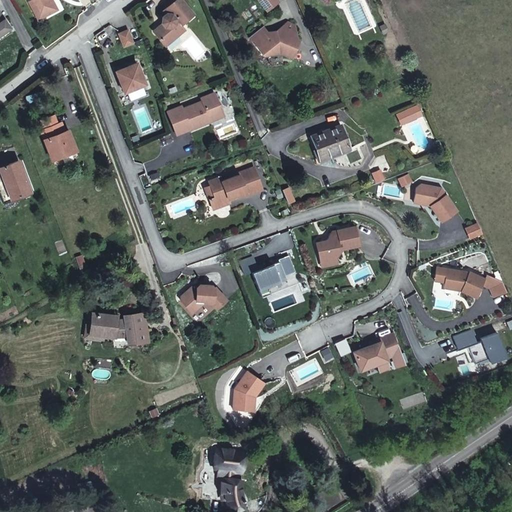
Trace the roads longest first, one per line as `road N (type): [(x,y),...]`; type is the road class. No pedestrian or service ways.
road 1 (residential): [(74,41),(165,272),(328,210),(358,209),(383,222),(398,241),(402,277),(378,308),(331,330)]
road 2 (unknown): [(210,0),(268,149)]
road 3 (secondary): [(382,511),(511,420)]
